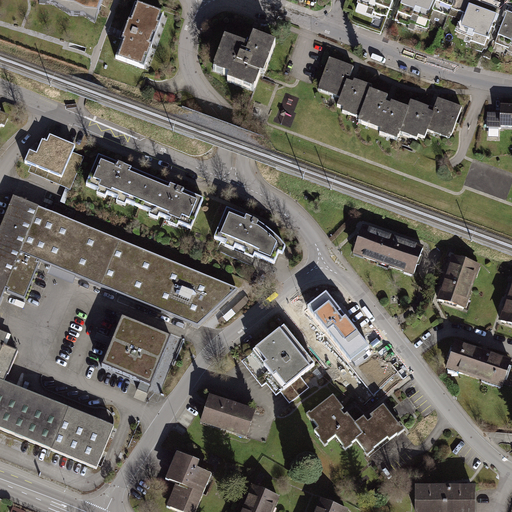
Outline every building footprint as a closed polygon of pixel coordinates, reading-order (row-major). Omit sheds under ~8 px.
[(104,0),(40,0),(38,8),(52,9),(70,20),(83,20),(95,29),(104,0)] [(359,0),(348,0),(346,8),(356,12),(359,0)] [(393,0),(360,0),(358,5),(374,10),(372,15),(386,20),(393,0)] [(435,0),(404,0),(397,19),(425,29),(435,0)] [(437,10),(461,19),(456,32),(458,33),(466,15),(456,11),(458,8),(441,1),(437,10)] [(163,14),(135,5),(116,62),(143,71),(163,14)] [(496,16),(469,5),(459,34),(472,39),(471,44),(483,48),(496,16)] [(511,14),(506,12),(495,46),(508,52),(510,47),(511,47),(511,14)] [(257,37),(252,49),(228,40),(216,72),(230,77),(227,84),(259,95),(278,44),(257,37)] [(348,83),(353,70),(330,61),(318,92),(341,101),(338,108),(344,110),(343,114),(361,120),(359,124),(383,132),(381,136),(399,143),(402,137),(418,142),(419,138),(426,140),(429,134),(450,141),(462,110),(438,101),(433,114),(428,113),(429,110),(411,103),(409,110),(392,104),(391,107),(386,105),(388,99),(371,92),(372,89),(354,82),(353,85),(348,83)] [(511,106),(501,107),(501,114),(488,115),(489,129),(502,129),(502,132),(511,131),(511,106)] [(0,115),(0,129),(9,120),(0,115)] [(32,167),(29,175),(70,192),(84,158),(73,154),(75,147),(50,137),(47,143),(43,142),(37,156),(31,153),(26,164),(32,167)] [(98,157),(85,187),(191,231),(204,201),(98,157)] [(15,198),(0,234),(0,305),(6,292),(26,300),(40,264),(198,328),(238,292),(15,198)] [(227,210),(214,239),(274,264),(278,254),(282,255),(286,248),(282,243),(277,238),(274,236),(271,233),(269,231),(267,230),(262,227),(258,224),(252,221),(246,218),(227,210)] [(362,228),(352,256),(415,279),(425,249),(362,228)] [(451,257),(436,305),(465,314),(481,266),(451,257)] [(511,285),(498,326),(511,330),(511,285)] [(339,305),(313,326),(340,359),(339,360),(358,379),(368,369),(370,371),(388,352),(368,332),(365,335),(339,305)] [(171,342),(123,322),(103,371),(151,391),(171,342)] [(285,329),(243,362),(263,388),(267,384),(277,397),(281,393),(289,405),(310,390),(302,380),(317,369),(285,329)] [(0,331),(0,431),(98,472),(116,429),(2,382),(15,351),(3,346),(8,335),(0,331)] [(511,361),(455,343),(446,373),(504,391),(505,386),(510,369),(511,362),(511,361)] [(212,396),(203,426),(251,441),(260,411),(212,396)] [(346,411),(335,397),(310,417),(321,431),(317,433),(328,446),(338,437),(349,451),(360,442),(373,458),(405,432),(386,409),(373,418),(377,422),(371,427),(366,420),(359,426),(351,416),(347,419),(343,414),(346,411)] [(176,485),(165,511),(167,511),(197,511),(211,477),(198,472),(201,464),(178,454),(167,482),(176,485)] [(417,487),(416,511),(476,511),(477,488),(417,487)] [(254,488),(243,511),(276,511),(282,498),(254,488)] [(345,511),(320,502),(316,511),(345,511)]
